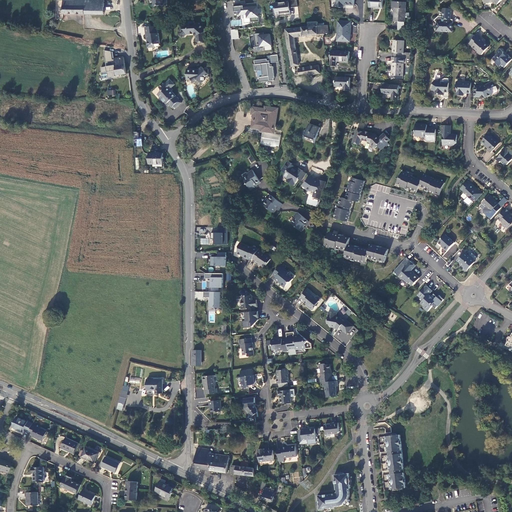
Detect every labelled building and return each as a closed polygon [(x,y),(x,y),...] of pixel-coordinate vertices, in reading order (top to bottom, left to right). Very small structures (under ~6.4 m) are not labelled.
[(298,7),(297,0),(285,0),(282,0),(282,3),(275,4),(276,9),(274,9),(274,15),(280,14),(281,17),(291,16),(290,8),(298,7)] [(91,2),(63,2),(63,15),(85,16),(85,15),(91,15),(91,16),(104,16),(104,2),(91,2)] [(406,2),(392,2),(392,8),(395,8),(394,22),(405,22),(405,18),(409,18),(409,13),(406,12),(406,2)] [(252,23),(260,22),(258,7),(258,3),(244,4),(244,6),(242,7),(242,4),(234,4),(235,14),(239,14),(239,15),(245,15),(245,13),(248,13),(248,18),(251,18),(252,23)] [(452,33),(453,23),(450,23),(450,21),(451,10),(442,9),(442,14),(439,14),(439,18),(434,21),(437,25),(437,32),(452,33)] [(289,50),(292,66),(299,65),(295,38),(328,33),(327,25),(318,26),(318,21),(309,22),(309,26),(286,29),(288,50),(289,50)] [(351,22),(338,21),(337,41),(350,42),(351,22)] [(202,44),(206,43),(205,29),(200,25),(200,23),(195,24),(195,22),(189,22),(189,24),(183,24),(183,29),(180,32),(185,37),(188,33),(190,35),(195,34),(197,36),(198,43),(202,42),(202,44)] [(157,26),(146,28),(146,35),(147,35),(148,40),(149,40),(149,41),(148,43),(149,48),(155,47),(154,45),(160,44),(159,33),(158,33),(157,26)] [(233,40),(240,39),(238,30),(231,30),(233,40)] [(266,49),(272,48),(271,35),(264,35),(262,36),(262,35),(255,36),(256,48),(266,46),(266,49)] [(472,35),(468,40),(471,42),(469,44),(477,51),(477,53),(479,55),(482,55),(488,48),(482,42),(482,40),(477,36),(475,37),(472,35)] [(394,58),(410,58),(410,53),(404,53),(404,41),(394,40),(393,46),(394,46),(394,58)] [(503,69),(511,60),(506,55),(505,56),(503,54),(504,53),(500,50),(496,53),(496,55),(493,59),(496,63),(496,65),(499,67),(500,66),(503,69)] [(350,52),(332,51),(331,66),(337,66),(337,61),(349,62),(350,52)] [(272,63),(279,62),(278,55),(271,56),(272,63)] [(410,64),(410,58),(394,58),(394,63),(394,70),(392,70),(392,78),(403,79),(403,64),(410,64)] [(124,59),(108,62),(109,77),(127,74),(124,59)] [(271,67),(270,63),(255,65),(256,71),(262,71),(263,77),(260,77),(260,83),(274,81),(274,79),(275,79),(273,67),(271,67)] [(319,66),(299,69),(300,74),(306,73),(306,76),(320,74),(319,66)] [(195,83),(196,83),(198,80),(201,83),(202,84),(206,81),(206,78),(209,79),(209,76),(210,75),(209,74),(209,70),(205,70),(202,68),(199,70),(187,69),(187,80),(192,80),(195,83)] [(336,77),(336,83),(335,86),(344,87),(344,90),(350,91),(350,78),(336,77)] [(444,93),(448,93),(449,78),(444,78),(441,80),(439,83),(439,84),(435,82),(432,85),(433,86),(430,91),(435,93),(435,95),(442,96),(442,93),(444,93)] [(166,102),(165,102),(169,106),(170,105),(172,108),(174,106),(176,108),(182,103),(176,96),(177,96),(172,91),(174,90),(172,88),(176,85),(171,80),(165,85),(164,83),(159,88),(162,91),(158,95),(163,100),(163,99),(166,102)] [(467,94),(471,95),(471,84),(463,84),(462,82),(458,82),(457,83),(456,83),(456,88),(457,89),(457,97),(464,97),(464,94),(467,94)] [(475,87),(474,92),(477,96),(477,98),(485,99),(496,93),(496,92),(494,87),(493,88),(491,83),(482,87),(475,87)] [(399,86),(383,85),(383,93),(392,94),(392,99),(398,99),(399,86)] [(279,148),(281,135),(275,135),(275,133),(272,132),(273,128),(274,129),(277,110),(266,108),(266,110),(254,109),(253,114),(255,114),(253,127),(263,129),(262,131),(263,131),(263,133),(261,145),(279,148)] [(263,131),(262,131),(263,129),(253,127),(255,114),(253,114),(252,114),(251,117),(253,118),(251,129),(259,130),(259,132),(263,133),(263,131)] [(320,128),(309,124),(304,137),(316,141),(320,128)] [(435,141),(436,130),(430,129),(430,130),(428,130),(426,127),(426,126),(424,125),(415,124),(415,135),(419,136),(421,137),(426,138),(425,140),(435,141)] [(451,126),(442,126),(441,135),(443,135),(443,145),(454,146),(457,144),(457,135),(451,135),(451,126)] [(364,133),(358,131),(358,132),(357,135),(356,135),(353,143),(360,145),(362,140),(371,143),(371,146),(373,148),(377,149),(379,147),(382,150),(386,147),(387,148),(390,145),(388,143),(391,141),(384,134),(379,138),(378,136),(376,137),(375,137),(370,135),(371,133),(366,132),(364,133)] [(139,134),(134,134),(134,138),(135,148),(143,147),(143,139),(139,139),(139,134)] [(499,144),(489,134),(482,143),(485,146),(486,145),(493,151),(499,144)] [(506,149),(502,153),(503,154),(501,155),(497,161),(500,163),(501,163),(505,166),(508,166),(511,161),(511,160),(511,157),(511,155),(511,152),(511,151),(509,150),(508,151),(506,149)] [(163,154),(150,155),(150,165),(155,165),(155,167),(163,167),(163,154)] [(299,178),(303,171),(298,168),(297,170),(291,166),(292,164),(288,161),(282,170),(286,173),(284,176),(288,179),(289,183),(294,186),(295,184),(299,179),(299,178)] [(260,183),(253,171),(249,173),(248,175),(243,178),(250,190),(255,187),(255,186),(260,183)] [(407,189),(408,187),(408,186),(411,187),(411,188),(410,189),(417,193),(420,186),(426,189),(427,188),(427,187),(431,188),(430,190),(429,191),(436,194),(436,193),(440,195),(445,183),(434,179),(431,178),(431,177),(424,174),(422,180),(415,178),(412,176),(402,172),(397,184),(400,185),(400,186),(407,189)] [(316,180),(310,176),(303,186),(310,191),(315,192),(313,197),(321,199),(323,190),(324,190),(326,182),(321,181),(318,180),(318,182),(316,181),(316,180)] [(350,188),(351,189),(353,189),(352,192),(351,192),(350,192),(348,199),(343,198),(341,205),(343,205),(342,208),(341,208),(339,207),(337,215),(338,215),(337,219),(349,222),(352,211),(351,211),(352,208),(353,208),(355,201),(360,202),(362,195),(361,195),(362,192),(363,192),(366,181),(353,178),(352,181),(351,181),(350,188)] [(469,206),(476,199),(476,197),(478,196),(481,194),(467,182),(462,187),(462,189),(465,192),(463,193),(467,197),(464,201),(469,206)] [(282,204),(271,196),(268,200),(267,200),(263,205),(274,214),(278,209),(279,207),(280,208),(282,204)] [(494,216),(502,208),(498,205),(499,204),(489,196),(482,203),(492,212),(490,213),(494,216)] [(511,225),(511,219),(509,217),(507,216),(509,213),(505,210),(497,219),(500,222),(500,223),(502,224),(502,227),(504,229),(507,229),(508,230),(511,225)] [(295,216),(295,218),(291,223),(302,232),(305,228),(304,227),(309,222),(298,213),(295,216)] [(215,245),(227,245),(227,228),(219,228),(219,233),(211,233),(211,239),(215,239),(215,245)] [(337,248),(338,246),(338,245),(341,246),(340,247),(347,250),(345,256),(352,258),(353,258),(353,256),(356,257),(355,259),(355,260),(362,263),(363,262),(366,263),(368,257),(375,260),(375,259),(375,257),(379,259),(379,260),(378,260),(386,262),(389,251),(382,248),(381,249),(378,248),(378,247),(371,246),(370,251),(359,248),(356,247),(349,244),(351,238),(343,236),(341,235),(330,232),(326,244),(330,245),(330,246),(337,248)] [(455,243),(446,235),(439,243),(442,246),(442,247),(447,251),(455,243)] [(252,259),(258,249),(252,247),(252,248),(239,243),(238,247),(238,249),(236,254),(243,257),(244,258),(246,259),(248,258),(251,261),(252,259)] [(258,249),(252,259),(256,261),(255,263),(258,266),(260,264),(261,265),(261,266),(264,268),(265,268),(270,259),(261,253),(262,252),(258,249)] [(211,257),(211,266),(221,266),(221,267),(226,267),(226,252),(218,252),(218,257),(211,257)] [(472,259),(465,253),(458,260),(463,265),(463,266),(464,267),(464,268),(466,271),(468,271),(475,263),(478,259),(475,256),(472,259)] [(413,285),(419,278),(415,274),(413,274),(410,271),(416,266),(410,261),(404,268),(405,269),(398,277),(401,279),(403,279),(406,282),(407,282),(411,285),(413,285)] [(281,264),(272,274),(276,278),(275,280),(278,283),(279,282),(281,283),(281,285),(284,288),(289,283),(291,283),(293,280),(288,275),(288,274),(289,273),(284,269),(286,267),(281,264)] [(207,287),(223,287),(223,273),(205,273),(205,278),(209,278),(211,278),(211,281),(209,280),(207,280),(207,287)] [(429,294),(432,291),(426,285),(418,295),(423,300),(421,303),(425,306),(423,307),(428,311),(433,305),(433,304),(438,298),(434,294),(431,297),(429,294)] [(241,309),(248,308),(254,307),(257,307),(256,300),(251,300),(251,298),(253,296),(243,289),(240,293),(243,295),(241,296),(240,296),(237,297),(237,302),(241,302),(242,305),(240,306),(241,309)] [(307,289),(300,298),(304,301),(303,302),(309,307),(309,309),(312,311),(313,310),(316,307),(315,306),(319,302),(315,298),(310,294),(312,292),(307,289)] [(224,298),(224,292),(204,292),(204,297),(211,297),(210,302),(209,302),(209,310),(215,310),(215,308),(221,308),(221,298),(224,298)] [(258,320),(257,311),(255,311),(249,312),(245,312),(245,321),(241,321),(242,328),(252,327),(258,320)] [(336,313),(328,312),(327,316),(328,316),(327,322),(330,327),(335,328),(338,330),(339,328),(347,334),(353,326),(345,320),(344,322),(339,318),(336,317),(336,313)] [(293,332),(286,333),(286,339),(287,349),(294,349),(295,350),(312,348),(311,344),(299,334),(298,336),(294,336),(294,335),(293,332)] [(251,338),(238,340),(239,344),(240,344),(241,348),(242,349),(242,355),(248,355),(248,356),(254,356),(253,350),(252,350),(252,348),(253,348),(252,343),(251,343),(251,338)] [(287,349),(286,339),(282,339),(281,339),(276,339),(274,338),(272,339),(271,340),(272,350),(277,349),(277,350),(282,350),(283,351),(288,351),(287,349)] [(319,376),(320,382),(322,382),(331,381),(331,376),(331,371),(330,371),(329,364),(326,364),(324,363),(320,364),(321,376),(319,376)] [(277,383),(278,383),(288,382),(288,374),(288,373),(288,368),(283,369),(282,370),(277,370),(278,378),(277,378),(277,383)] [(242,388),(247,387),(248,386),(252,385),(253,383),(252,375),(253,375),(252,370),(241,372),(242,388)] [(214,375),(204,375),(204,381),(205,389),(204,389),(205,393),(217,393),(217,388),(215,388),(214,375)] [(337,385),(337,380),(331,381),(322,382),(323,387),(325,387),(326,397),(336,396),(335,386),(335,385),(337,385)] [(163,394),(163,381),(147,381),(147,391),(156,390),(156,394),(163,394)] [(116,409),(122,411),(129,387),(123,386),(116,409)] [(294,389),(278,391),(278,396),(279,396),(280,404),(291,403),(290,397),(295,396),(294,389)] [(248,418),(248,422),(256,421),(256,416),(258,416),(258,408),(254,404),(254,402),(256,402),(255,397),(244,398),(245,407),(251,416),(248,418)] [(220,400),(209,401),(209,406),(211,406),(211,412),(221,411),(220,406),(221,406),(220,400)] [(24,430),(29,432),(33,424),(33,423),(29,421),(28,422),(17,417),(12,427),(24,432),(24,430)] [(325,425),(326,435),(338,434),(339,432),(338,423),(334,423),(334,424),(325,425)] [(33,424),(29,432),(34,435),(33,436),(42,441),(47,432),(37,427),(37,426),(33,424)] [(316,439),(315,430),(306,430),(301,430),(301,431),(302,436),(298,437),(299,444),(307,443),(307,440),(316,439)] [(389,475),(391,490),(392,490),(400,489),(400,490),(403,489),(406,488),(400,436),(397,436),(396,435),(393,436),(385,437),(386,452),(389,452),(394,452),(395,455),(389,456),(387,456),(389,471),(391,471),(396,470),(397,474),(391,475),(389,475)] [(79,443),(66,438),(62,448),(74,454),(79,443)] [(277,449),(279,462),(284,461),(284,458),(296,456),(295,445),(290,446),(282,447),(282,448),(277,449)] [(99,453),(86,448),(82,457),(94,463),(99,453)] [(197,468),(202,469),(203,461),(205,461),(207,453),(207,449),(197,448),(195,465),(197,468)] [(273,450),(268,451),(265,451),(265,450),(264,448),(259,449),(259,461),(274,460),(273,450)] [(203,461),(202,469),(210,470),(212,462),(215,462),(216,455),(207,453),(205,461),(203,461)] [(212,462),(210,470),(226,473),(229,457),(216,455),(215,462),(212,462)] [(120,463),(106,457),(102,466),(116,472),(120,463)] [(0,470),(6,473),(9,463),(0,460),(0,470)] [(231,473),(247,476),(255,476),(254,468),(248,467),(241,466),(232,465),(231,473)] [(44,467),(32,467),(33,474),(34,474),(34,482),(44,482),(44,467)] [(318,496),(318,501),(319,511),(334,509),(334,508),(340,507),(342,506),(344,505),(345,504),(347,502),(348,500),(349,497),(350,494),(349,491),(349,489),(351,489),(349,474),(334,476),(336,490),(338,490),(338,492),(335,496),(333,496),(333,494),(318,496)] [(77,494),(81,485),(71,481),(72,479),(67,476),(66,478),(65,478),(61,487),(77,494)] [(138,482),(128,481),(126,500),(137,500),(138,482)] [(173,488),(169,487),(167,486),(168,486),(168,485),(161,481),(156,492),(170,499),(172,493),(171,493),(173,488)] [(274,490),(270,488),(266,487),(264,494),(263,493),(261,499),(272,502),(274,496),(273,496),(274,490)] [(95,495),(83,490),(79,499),(91,505),(95,495)] [(38,492),(27,493),(27,506),(38,506),(38,492)]
